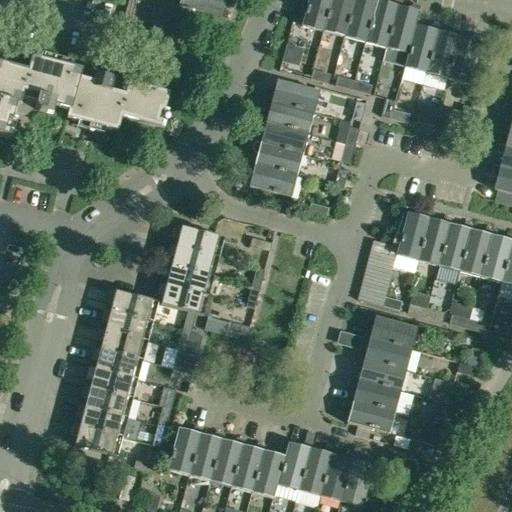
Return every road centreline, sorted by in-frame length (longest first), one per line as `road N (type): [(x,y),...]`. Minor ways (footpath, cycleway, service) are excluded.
road 1 (residential): [(350,242),(375,154),(472,179),(502,67),(511,60)]
road 2 (unclassified): [(0,493),(78,234)]
road 3 (residential): [(0,1),(241,71)]
road 4 (residential): [(350,242),(230,210),(186,161)]
road 5 (residential): [(304,422),(350,242)]
road 6 (residential): [(78,234),(186,161)]
